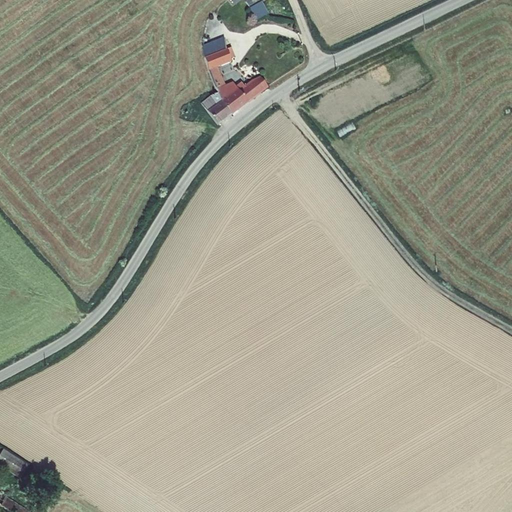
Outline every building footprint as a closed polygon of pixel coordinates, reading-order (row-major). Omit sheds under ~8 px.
[(247,0),(245,1),(250,8),(261,2),(262,1),(261,0),(247,0)] [(249,8),(256,21),(268,14),(261,2),(250,8),(249,8)] [(204,58),(226,49),(225,38),(224,39),(223,38),(203,46),(204,58)] [(226,49),(204,58),(208,71),(218,68),(231,62),(226,49)] [(208,71),(216,89),(225,85),(218,68),(208,71)] [(225,85),(216,89),(217,94),(209,97),(215,105),(207,112),(218,126),(248,103),(268,88),(260,77),(252,80),(244,86),(241,82),(236,86),(232,82),(225,85)] [(201,104),(207,112),(215,105),(209,97),(201,104)] [(2,449),(0,453),(0,467),(23,478),(30,462),(2,449)] [(30,511),(0,493),(0,506),(9,511),(30,511)]
